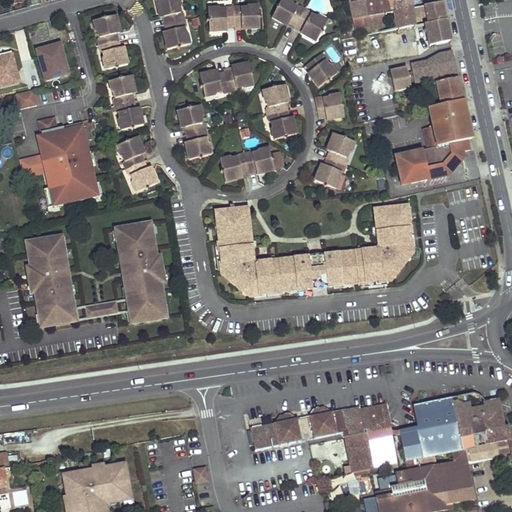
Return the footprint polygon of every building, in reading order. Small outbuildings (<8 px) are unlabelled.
[(165,40),(167,50),(177,48),(179,50),(180,47),(186,46),(184,36),(185,33),(184,28),(185,26),(183,15),(181,14),(179,8),(177,7),(175,0),(160,0),(156,1),(158,12),(162,11),(164,18),(167,32),(169,39),(165,40)] [(362,0),(349,3),(352,20),(385,14),(394,13),(394,11),(411,8),(409,0),(362,0)] [(276,10),(272,18),(281,23),(283,20),(289,23),(302,30),(308,34),(307,37),(316,42),(321,34),(323,33),(323,30),(325,25),(316,20),(316,18),(311,15),(310,13),(305,10),(300,7),(298,8),(292,5),(290,6),(281,1),(278,6),(276,7),(276,10)] [(445,20),(442,3),(438,3),(422,6),(411,8),(394,11),(394,13),(397,30),(414,26),(413,18),(424,15),(425,18),(427,17),(428,23),(445,20)] [(209,23),(209,33),(220,32),(220,28),(227,27),(241,26),(249,26),(249,30),(260,29),(259,20),(261,18),(259,16),(258,10),(248,11),(246,9),(241,9),(239,7),(227,8),(225,10),(220,10),(219,13),(208,13),(208,19),(207,21),(209,23)] [(385,14),(352,20),(353,24),(363,23),(364,27),(386,24),(385,14)] [(118,67),(128,65),(125,55),(121,56),(120,49),(116,35),(115,28),(118,27),(116,16),(107,18),(104,17),(103,19),(97,21),(99,30),(98,33),(99,38),(98,41),(101,51),(103,53),(104,58),(107,60),(109,70),(115,68),(117,70),(118,67)] [(316,20),(325,25),(327,22),(318,17),(316,18),(316,20)] [(428,23),(424,24),(429,46),(450,42),(445,20),(428,23)] [(397,30),(383,32),(388,61),(419,55),(414,26),(397,30)] [(59,44),(36,51),(44,81),(68,75),(59,44)] [(428,61),(410,66),(412,73),(408,74),(406,68),(390,72),(395,93),(397,92),(403,91),(411,89),(409,82),(414,81),(415,88),(436,83),(458,78),(452,52),(438,55),(428,61)] [(322,54),(306,66),(311,72),(315,77),(312,80),(318,88),(326,83),(329,83),(329,80),(334,77),(327,68),(328,66),(325,61),(325,59),(322,54)] [(12,57),(0,59),(0,89),(19,85),(12,57)] [(203,89),(204,94),(214,92),(216,94),(222,92),(224,93),(235,91),(236,89),(242,87),(243,85),(253,83),(252,77),(253,75),(251,73),(248,64),(238,66),(239,70),(232,72),(218,75),(211,77),(210,73),(199,76),(202,85),(200,87),(203,89)] [(337,74),(330,66),(328,66),(327,68),(334,77),(337,74)] [(118,80),(113,81),(115,91),(114,93),(115,99),(114,101),(116,112),(118,113),(120,119),(122,120),(125,130),(130,129),(133,130),(134,128),(143,126),(141,115),(137,116),(135,109),(132,95),(130,88),(134,87),(131,77),(122,79),(120,77),(118,80)] [(458,78),(436,83),(440,106),(463,101),(458,78)] [(287,137),(296,135),(294,124),(290,125),(288,119),(285,104),(283,97),(287,97),(285,86),(275,88),(273,87),(272,89),(266,90),(268,101),(267,103),(268,108),(267,111),(269,121),(272,123),(273,128),(275,129),(278,140),(283,138),(286,140),(287,137)] [(37,106),(33,91),(17,95),(20,110),(37,106)] [(404,97),(399,98),(402,114),(407,113),(404,97)] [(321,99),(315,100),(318,119),(326,117),(333,116),(333,120),(344,118),(342,108),(344,106),(341,104),(340,99),(330,101),(328,99),(323,100),(321,99)] [(440,106),(428,108),(432,127),(422,129),(425,142),(470,133),(463,101),(440,106)] [(187,110),(177,112),(180,122),(184,121),(185,128),(189,142),(190,149),(187,150),(189,161),(198,158),(201,160),(202,158),(208,156),(206,146),(207,144),(206,139),(207,137),(204,125),(202,124),(201,119),(199,117),(196,107),(190,109),(188,107),(187,110)] [(54,118),(38,121),(46,155),(19,161),(26,193),(48,188),(53,206),(98,196),(82,127),(58,133),(54,118)] [(472,139),(470,133),(425,142),(427,149),(461,141),(472,139)] [(342,138),(333,134),(329,145),(333,146),(330,153),(325,166),(322,173),(318,171),(314,181),(323,185),(324,187),(327,186),(332,188),(336,179),(339,178),(341,173),(343,172),(347,161),(346,159),(349,154),(347,151),(351,142),(346,140),(345,137),(342,138)] [(125,143),(120,146),(124,155),(123,157),(125,162),(124,165),(129,176),(131,176),(133,181),(135,182),(140,192),(145,190),(147,191),(149,188),(157,184),(153,174),(149,176),(147,169),(141,156),(138,149),(142,148),(137,138),(129,142),(126,141),(125,143)] [(427,149),(396,156),(401,186),(449,176),(462,159),(464,156),(463,152),(461,141),(427,149)] [(271,158),(270,152),(259,155),(257,153),(252,155),(250,153),(239,156),(238,158),(232,159),(231,162),(221,164),(222,170),(221,172),(223,174),(225,183),(236,180),(235,176),(242,175),(256,171),(263,170),(264,174),(274,171),(272,162),(273,159),(271,158)] [(230,210),(215,212),(216,218),(218,218),(219,227),(220,236),(218,236),(219,242),(217,242),(218,253),(220,253),(221,262),(220,263),(221,273),(227,273),(228,281),(242,292),(250,291),(251,298),(262,296),(262,295),(271,294),(272,295),(282,294),(282,293),(288,292),(288,290),(297,289),(305,288),(306,290),(312,289),(312,288),(320,288),(319,284),(327,283),(327,286),(327,287),(334,287),(334,285),(342,284),(351,283),(351,285),(358,284),(358,286),(368,284),(368,283),(378,282),(378,283),(389,282),(388,275),(396,274),(407,261),(406,253),(413,252),(412,241),(410,241),(409,231),(411,231),(410,221),(408,221),(407,208),(386,210),(386,208),(374,210),(378,246),(380,248),(377,251),(375,249),(354,252),(354,253),(347,254),(347,253),(331,254),(331,256),(324,257),(324,260),(317,261),(316,257),(309,259),(309,258),(301,259),(301,258),(286,259),(286,261),(279,262),(278,260),(257,263),(255,265),(252,262),(254,260),(251,239),(250,239),(249,231),(250,231),(248,216),(247,216),(246,208),(234,210),(230,210)] [(151,223),(114,230),(131,328),(169,321),(162,286),(157,257),(151,223)] [(63,237),(24,243),(28,265),(34,296),(40,332),(79,325),(63,237)] [(34,296),(28,265),(24,266),(29,297),(34,296)] [(117,303),(85,308),(87,320),(119,315),(117,303)] [(209,314),(202,322),(207,326),(213,318),(209,314)] [(399,436),(404,461),(465,449),(467,449),(507,441),(511,440),(509,426),(504,427),(500,406),(499,400),(493,401),(483,402),(481,398),(478,396),(473,393),(465,395),(452,398),(446,399),(414,407),(418,427),(410,429),(398,430),(399,436)] [(325,408),(313,410),(307,416),(312,438),(312,440),(343,434),(343,436),(344,439),(349,466),(350,472),(353,472),(358,471),(369,468),(397,463),(391,436),(390,431),(385,405),(374,407),(371,408),(358,410),(358,407),(346,410),(343,410),(331,412),(329,411),(325,408)] [(248,421),(250,428),(260,426),(264,425),(273,423),(277,417),(272,418),(271,416),(248,421)] [(273,423),(250,428),(254,451),(301,441),(296,418),(273,423)] [(510,455),(500,457),(503,470),(511,468),(511,439),(511,440),(507,441),(510,455)] [(404,461),(405,471),(393,474),(396,488),(373,493),(373,496),(376,511),(433,511),(445,510),(445,505),(475,498),(465,449),(404,461)] [(6,452),(0,452),(0,467),(9,466),(6,452)] [(203,464),(192,466),(193,473),(204,471),(203,464)] [(74,476),(64,478),(70,511),(103,511),(102,508),(105,504),(102,501),(105,497),(114,495),(115,501),(130,498),(124,467),(116,468),(116,466),(73,474),(74,476)] [(0,495),(9,494),(4,469),(0,469),(0,495)]
